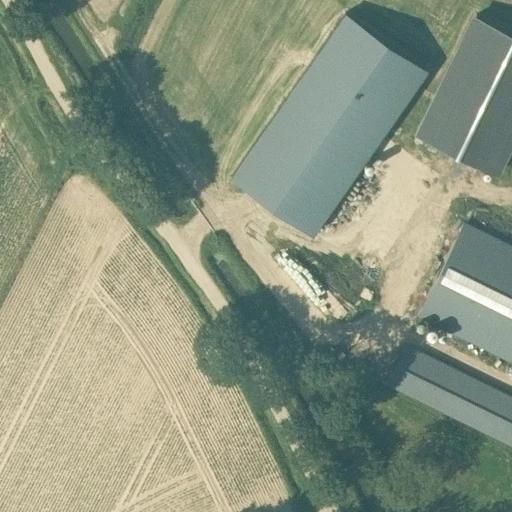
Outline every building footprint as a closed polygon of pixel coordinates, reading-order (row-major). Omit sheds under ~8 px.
[(231,176),(313,233),(427,69),(345,12),(231,176)] [(495,172),(511,136),(511,31),(476,14),(417,134),(495,172)] [(511,188),(494,181),(482,210),(511,222),(511,188)] [(511,244),(463,221),(417,314),(511,361),(511,244)] [(511,395),(405,343),(386,383),(511,445),(511,395)]
